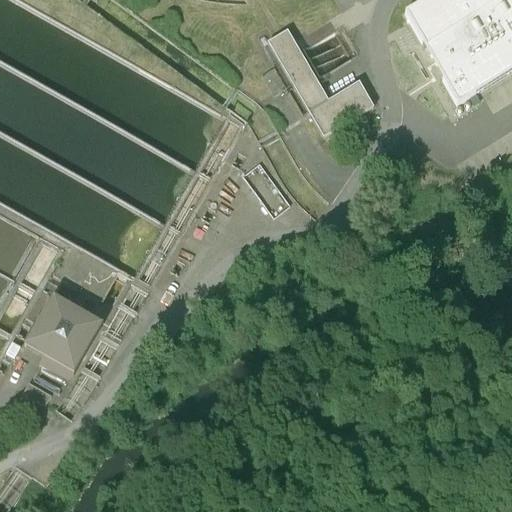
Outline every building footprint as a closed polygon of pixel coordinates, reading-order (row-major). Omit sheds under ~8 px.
[(511,0),(429,0),(404,16),(423,48),(428,45),(447,75),(442,78),(457,104),(511,70),(511,0)] [(356,82),(325,99),(284,30),(264,42),(323,138),(370,106),(356,82)] [(273,70),(260,78),(274,99),(286,91),(273,70)] [(55,300),(27,349),(44,359),(74,376),(78,379),(106,330),(55,300)] [(69,385),(74,376),(44,359),(39,368),(69,385)]
